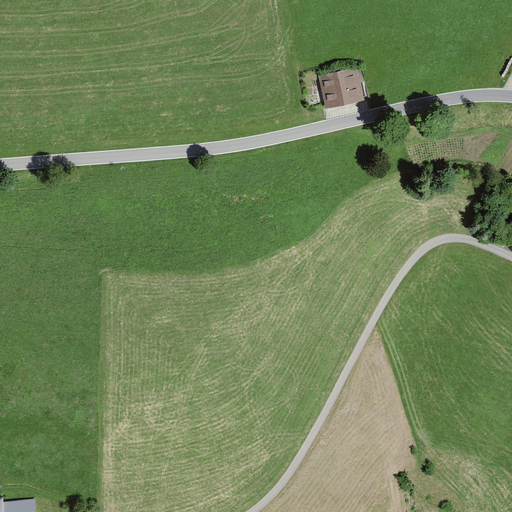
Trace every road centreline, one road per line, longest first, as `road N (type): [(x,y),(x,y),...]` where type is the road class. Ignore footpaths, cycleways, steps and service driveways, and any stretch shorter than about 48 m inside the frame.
road 1 (secondary): [(511,95),(449,98),(234,145),(0,165)]
road 2 (unclassified): [(511,258),(455,240),(421,252),(382,302),(294,467),(253,511)]
